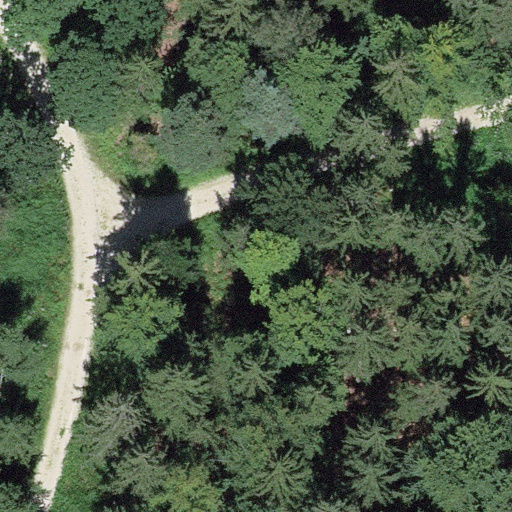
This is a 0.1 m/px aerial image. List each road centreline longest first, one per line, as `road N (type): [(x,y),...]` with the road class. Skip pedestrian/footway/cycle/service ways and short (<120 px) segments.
road 1 (track): [(511,109),(95,211)]
road 2 (track): [(38,511),(85,351),(95,211)]
road 3 (track): [(95,211),(0,0)]
